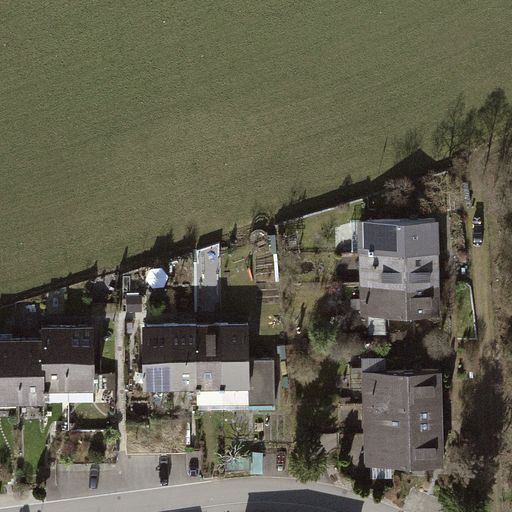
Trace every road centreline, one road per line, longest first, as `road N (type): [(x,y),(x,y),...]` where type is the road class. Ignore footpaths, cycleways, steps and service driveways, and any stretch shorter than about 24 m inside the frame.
road 1 (track): [(488,511),(475,177)]
road 2 (residential): [(368,511),(303,492),(256,489),(73,511)]
